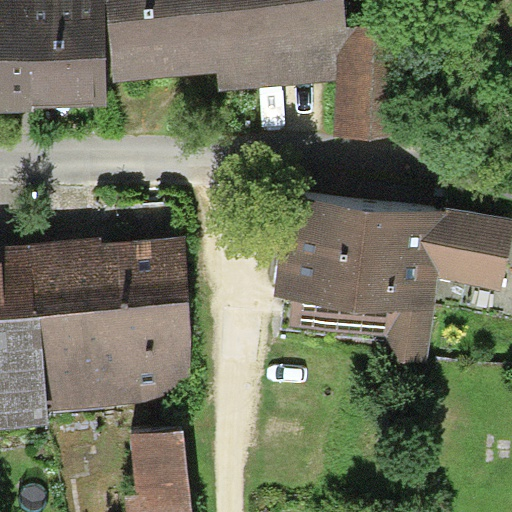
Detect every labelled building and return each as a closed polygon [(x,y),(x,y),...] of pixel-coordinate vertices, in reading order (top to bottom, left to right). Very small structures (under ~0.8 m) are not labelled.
[(106,94),(106,0),(0,0),(0,96),(32,96),(32,94),(106,94)] [(345,0),(108,0),(113,62),(218,54),(220,78),(337,70),(337,43),(347,30),(346,14),(345,0)] [(413,15),(346,14),(347,30),(337,43),(337,70),(336,120),(410,116),(413,15)] [(449,196),(286,173),(272,278),(402,297),(396,352),(427,356),(439,268),(449,196)] [(511,230),(511,211),(449,196),(439,268),(500,285),(511,230)] [(102,223),(38,227),(49,405),(194,397),(183,223),(103,229),(102,223)] [(0,408),(49,405),(38,227),(0,229),(0,408)] [(194,511),(185,408),(130,413),(136,481),(126,482),(128,511),(194,511)]
